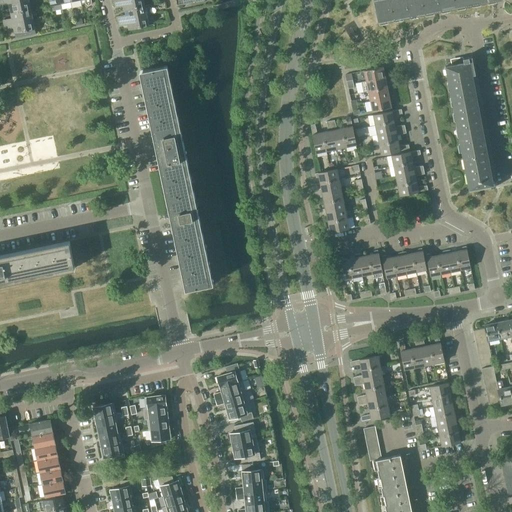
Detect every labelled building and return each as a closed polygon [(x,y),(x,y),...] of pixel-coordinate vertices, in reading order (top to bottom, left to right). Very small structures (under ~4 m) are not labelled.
[(28,0),(25,0),(0,5),(0,6),(1,10),(9,9),(10,13),(30,9),(28,0)] [(144,6),(143,0),(124,0),(114,2),(115,7),(124,5),(125,10),(144,6)] [(374,0),(378,21),(488,0),(374,0)] [(144,6),(125,10),(126,15),(117,17),(118,22),(146,16),(144,6)] [(30,9),(10,13),(11,18),(3,20),(4,25),(32,19),(30,9)] [(149,26),(146,16),(118,22),(119,27),(128,25),(129,30),(149,26)] [(35,29),(32,19),(4,25),(5,30),(14,28),(15,33),(35,29)] [(456,65),(445,66),(469,189),(491,185),(469,72),(471,71),(469,58),(455,60),(456,65)] [(167,65),(140,71),(148,108),(163,180),(186,289),(191,288),(213,284),(190,174),(176,108),(167,65)] [(367,81),(385,77),(383,66),(365,70),(367,81)] [(367,81),(362,82),(364,92),(369,91),(387,87),(385,77),(367,81)] [(389,97),(387,87),(369,91),(371,101),(389,97)] [(389,97),(371,101),(373,112),(391,108),(389,97)] [(375,125),(394,121),(393,116),(402,113),(401,109),(373,115),(375,125)] [(342,128),(346,147),(356,145),(351,117),(346,118),(347,127),(342,128)] [(346,147),(342,128),(337,129),(335,120),(331,121),(336,149),(346,147)] [(336,149),(331,121),(327,122),(328,131),(323,132),(326,151),(336,149)] [(395,126),(394,121),(375,125),(377,135),(406,129),(405,125),(395,126)] [(326,151),(323,132),(317,133),(315,124),(311,125),(316,153),(326,151)] [(406,129),(377,135),(379,144),(398,141),(397,136),(406,133),(406,129)] [(398,141),(379,144),(381,154),(410,149),(409,145),(399,146),(398,141)] [(394,166),(412,162),(411,157),(421,155),(420,150),(391,156),(394,166)] [(412,162),(394,166),(396,176),(424,170),(423,166),(413,167),(412,162)] [(320,183),(339,179),(337,169),(315,174),(316,177),(318,176),(320,183)] [(425,174),(424,170),(396,176),(398,185),(416,181),(415,176),(425,174)] [(339,179),(320,183),(321,190),(319,190),(319,193),(341,189),(339,179)] [(418,187),(416,181),(398,185),(400,195),(428,190),(427,185),(418,187)] [(341,189),(319,193),(320,196),(322,196),(324,203),(343,199),(341,189)] [(343,199),(324,203),(325,209),(323,210),(323,213),(345,209),(343,199)] [(345,209),(323,213),(324,216),(327,215),(328,222),(347,218),(345,209)] [(347,218),(328,222),(329,229),(327,230),(327,233),(349,228),(347,218)] [(69,242),(0,255),(0,283),(75,268),(69,242)] [(456,251),(460,270),(470,268),(466,246),(463,247),(463,250),(456,251)] [(412,253),(416,272),(426,270),(422,248),(419,249),(419,252),(412,253)] [(375,254),(368,255),(372,274),(382,272),(377,250),(375,251),(375,254)] [(449,250),(446,251),(450,272),(460,270),(456,251),(449,253),(449,250)] [(444,254),(437,255),(441,274),(450,272),(446,251),(443,251),(444,254)] [(400,256),(393,257),(397,276),(406,274),(402,252),(399,253),(400,256)] [(416,272),(412,253),(405,255),(405,252),(402,252),(406,274),(416,272)] [(356,258),(348,259),(352,278),(362,276),(358,254),(355,255),(356,258)] [(372,274),(368,255),(361,256),(361,254),(358,254),(362,276),(372,274)] [(441,274),(437,255),(430,257),(429,254),(426,255),(431,276),(441,274)] [(397,276),(393,257),(386,259),(385,256),(382,257),(386,278),(397,276)] [(352,278),(348,259),(342,260),(341,258),(338,258),(342,280),(352,278)] [(511,336),(511,333),(509,320),(497,323),(500,338),(511,336)] [(500,338),(497,323),(485,325),(485,329),(487,334),(488,340),(488,341),(500,338)] [(487,334),(485,329),(474,331),(475,337),(487,334)] [(435,344),(430,345),(434,364),(444,362),(438,334),(434,335),(435,344)] [(487,334),(475,337),(476,343),(488,340),(487,334)] [(423,337),(418,338),(424,366),(434,364),(430,345),(425,346),(423,337)] [(416,348),(411,349),(414,368),(424,366),(418,338),(414,339),(416,348)] [(488,341),(488,340),(476,343),(477,349),(489,347),(488,341)] [(414,368),(411,349),(405,350),(403,341),(399,342),(404,370),(414,368)] [(490,352),(478,354),(480,361),(491,358),(490,352)] [(361,370),(380,366),(378,356),(350,362),(351,366),(360,365),(361,370)] [(493,364),(491,358),(480,361),(481,367),(493,364)] [(380,366),(361,370),(362,375),(353,377),(354,382),(382,376),(380,366)] [(483,375),(494,373),(493,367),(481,369),(483,375)] [(243,381),(239,370),(217,376),(220,388),(243,381)] [(494,373),(483,375),(484,381),(496,379),(494,373)] [(384,386),(382,376),(354,382),(355,385),(364,385),(365,390),(384,386)] [(496,382),(496,379),(484,381),(485,387),(497,384),(496,382)] [(220,388),(221,392),(214,395),(215,400),(245,391),(243,381),(220,388)] [(511,394),(511,387),(504,388),(502,381),(496,382),(497,384),(498,390),(499,396),(501,402),(501,405),(511,403),(511,394)] [(432,397),(450,393),(449,386),(452,386),(451,382),(430,387),(432,397)] [(498,390),(497,384),(485,387),(486,392),(498,390)] [(384,386),(365,390),(366,395),(357,397),(358,401),(386,396),(384,386)] [(498,390),(486,392),(487,398),(499,396),(498,390)] [(248,402),(245,391),(215,400),(217,405),(224,403),(226,408),(248,402)] [(452,400),(450,393),(432,397),(434,407),(455,402),(455,399),(452,400)] [(143,408),(166,406),(165,395),(144,397),(145,407),(145,408),(143,408)] [(386,396),(358,401),(359,405),(368,404),(369,409),(388,405),(386,396)] [(499,396),(487,398),(489,405),(501,402),(499,396)] [(241,422),(253,418),(248,402),(226,408),(229,419),(239,416),(241,422)] [(455,402),(434,407),(436,416),(454,413),(453,406),(456,405),(455,402)] [(93,407),(95,417),(116,413),(113,403),(93,407)] [(388,405),(369,409),(370,414),(361,417),(362,421),(390,415),(388,405)] [(143,408),(144,419),(168,416),(166,406),(143,408)] [(0,439),(10,437),(8,428),(5,413),(4,410),(0,410),(0,439)] [(118,424),(116,413),(95,417),(97,428),(116,424),(118,424)] [(456,420),(454,413),(436,416),(438,426),(459,422),(459,419),(456,420)] [(169,427),(168,416),(144,419),(144,420),(147,420),(148,430),(169,427)] [(32,437),(53,432),(51,424),(55,423),(54,419),(29,424),(32,437)] [(232,446),(257,441),(253,422),(234,426),(235,432),(230,433),(232,446)] [(460,425),(459,422),(438,426),(440,436),(459,432),(457,425),(460,425)] [(99,438),(120,433),(117,433),(116,424),(97,428),(99,438)] [(150,430),(153,447),(166,443),(165,439),(170,439),(169,427),(148,430),(150,430)] [(375,460),(385,511),(412,511),(411,507),(407,508),(399,466),(402,464),(400,455),(381,459),(375,427),(363,429),(370,461),(375,460)] [(53,432),(32,437),(35,449),(59,444),(58,439),(55,440),(53,432)] [(460,439),(459,432),(440,436),(442,446),(463,442),(463,439),(460,439)] [(120,433),(99,438),(102,448),(122,443),(120,433)] [(257,441),(232,446),(235,458),(247,455),(248,462),(261,459),(257,441)] [(116,460),(125,456),(122,443),(102,448),(104,458),(115,456),(116,460)] [(60,447),(59,444),(35,449),(37,461),(58,456),(57,448),(60,447)] [(58,456),(37,461),(40,473),(64,468),(63,464),(60,464),(58,456)] [(511,463),(511,457),(500,460),(502,466),(511,463)] [(511,463),(502,466),(503,472),(511,469),(511,463)] [(64,468),(40,473),(42,485),(63,480),(62,472),(65,472),(64,468)] [(242,471),(243,482),(266,480),(266,479),(264,480),(263,469),(242,471)] [(511,469),(503,472),(504,478),(511,475),(511,469)] [(172,477),(158,478),(161,497),(181,491),(178,480),(173,482),(172,477)] [(63,480),(42,485),(45,497),(69,492),(68,488),(65,488),(63,480)] [(110,489),(112,500),(133,496),(130,480),(120,481),(122,487),(110,489)] [(236,489),(236,494),(267,491),(266,480),(243,482),(243,488),(236,489)] [(161,497),(162,507),(167,507),(184,501),(181,491),(161,497)] [(268,501),(266,501),(265,492),(267,491),(236,494),(237,499),(245,499),(245,504),(269,501),(268,501)] [(42,511),(66,507),(65,502),(67,501),(66,496),(40,501),(42,511)] [(133,496),(112,500),(114,510),(135,506),(135,505),(133,506),(131,497),(133,496)] [(167,507),(167,511),(186,511),(188,511),(184,501),(167,507)] [(269,511),(269,501),(245,504),(246,509),(238,510),(238,511),(269,511)]
